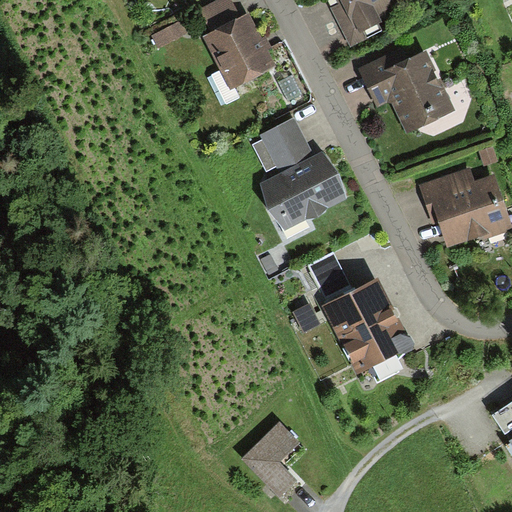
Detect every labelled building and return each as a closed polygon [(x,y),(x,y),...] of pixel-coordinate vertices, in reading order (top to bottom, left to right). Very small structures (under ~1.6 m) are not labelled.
[(224,0),(199,12),(211,38),(206,40),(232,92),(277,70),(264,44),(251,17),(242,21),(231,0),(224,0)] [(336,0),(339,6),(332,10),(352,50),(383,35),(379,27),(392,0),(336,0)] [(181,23),(152,38),(158,50),(188,35),(181,23)] [(422,41),(358,71),(377,110),(387,105),(393,107),(407,136),(455,114),(422,41)] [(291,77),(278,85),(289,103),(302,95),(291,77)] [(315,160),(295,120),(261,137),(264,142),(253,147),(267,174),(279,168),(283,176),(263,187),(286,232),(346,202),(322,156),(315,160)] [(493,150),(480,154),(485,167),(498,162),(493,150)] [(470,170),(420,187),(433,227),(437,225),(446,253),(511,230),(511,227),(495,178),(475,185),(470,170)] [(334,255),(310,267),(331,306),(323,310),(359,379),(412,351),(392,314),(378,286),(356,298),(334,255)] [(311,304),(292,313),(304,336),(322,327),(311,304)] [(511,399),(493,411),(511,441),(511,399)] [(301,441),(280,418),(239,455),(278,497),(299,477),(282,458),(301,441)]
